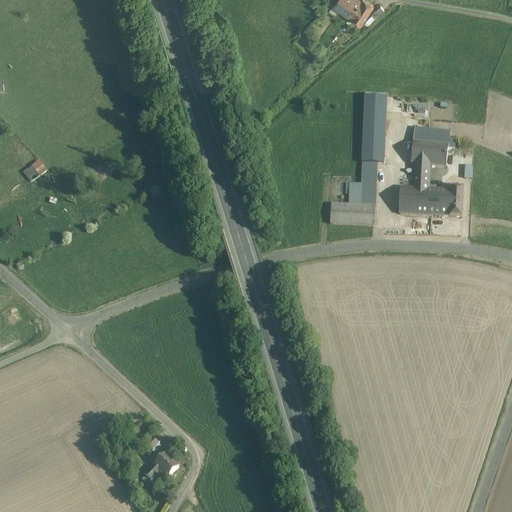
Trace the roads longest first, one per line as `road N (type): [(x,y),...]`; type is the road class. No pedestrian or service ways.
road 1 (primary): [(322,511),(165,0)]
road 2 (unclassified): [(74,331),(160,291),(260,260),(379,243),(511,254)]
road 3 (residential): [(171,511),(200,453),(155,409)]
